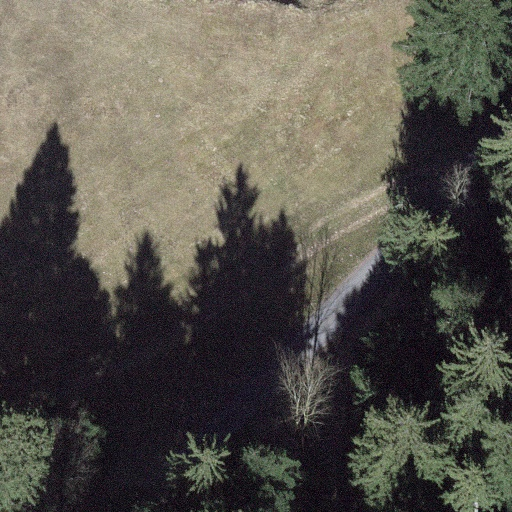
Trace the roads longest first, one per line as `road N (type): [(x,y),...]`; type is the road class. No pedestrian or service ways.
road 1 (track): [(0,399),(373,198),(487,167)]
road 2 (unclassified): [(137,511),(362,275),(511,146)]
